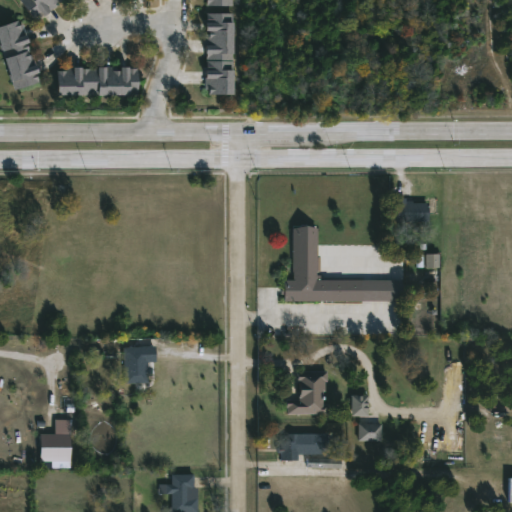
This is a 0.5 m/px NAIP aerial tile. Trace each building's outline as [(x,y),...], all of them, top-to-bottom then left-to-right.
[(60,0),(58,2),(60,5),(45,16),(43,14),(37,18),(22,0),(60,0)] [(234,14),(234,22),(236,22),(236,54),(234,54),(233,70),(236,70),(235,96),(209,96),(209,90),(206,90),(206,70),(209,70),(209,46),(207,46),(206,34),(209,34),(209,14),(234,14)] [(0,26),(19,20),(20,23),(22,22),(26,35),(28,35),(31,42),(28,43),(30,52),(32,52),(35,65),(38,64),(40,72),(38,73),(41,81),(15,89),(0,43),(0,26)] [(130,65),(130,67),(138,67),(138,95),(58,95),(57,69),(64,69),(64,66),(130,65)] [(408,198),(408,200),(414,200),(414,203),(430,203),(430,221),(398,222),(397,198),(408,198)] [(317,228),(317,279),(364,279),(364,301),(283,300),(283,295),(280,295),(280,286),(283,286),(283,279),(292,279),(292,227),(317,228)] [(438,254),(425,254),(425,268),(438,268),(438,254)] [(149,360),(149,368),(152,368),(153,377),(150,377),(150,383),(126,384),(125,349),(156,348),(156,360),(149,360)] [(328,372),(328,382),(326,382),(326,391),(324,391),(324,405),(330,405),(330,414),(289,414),(289,408),(287,408),(287,400),(301,400),(301,381),(299,381),(299,372),(328,372)] [(367,395),(350,396),(351,417),(367,416),(367,395)] [(69,462),(70,420),(54,420),(54,434),(40,434),(39,461),(69,462)] [(382,441),(360,441),(360,424),(382,424),(382,441)] [(319,435),(319,455),(299,455),(299,461),(282,461),(282,453),(279,454),(279,446),(282,446),(282,442),(290,441),(290,435),(319,435)] [(341,459),(306,458),(306,468),(341,469),(341,459)] [(194,487),(194,489),(199,489),(199,496),(194,496),(194,498),(198,498),(198,511),(172,511),(172,494),(160,495),(160,484),(172,484),(172,475),(194,475),(194,487)]
